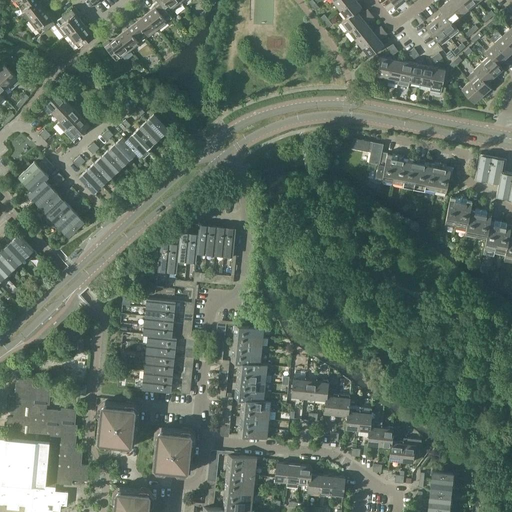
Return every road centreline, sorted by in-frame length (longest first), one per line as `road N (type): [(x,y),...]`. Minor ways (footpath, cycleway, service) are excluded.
road 1 (residential): [(205,440),(211,301),(241,287),(247,217),(220,158)]
road 2 (tertiary): [(503,134),(348,104),(285,109),(210,148)]
road 3 (tertiary): [(0,356),(220,158)]
road 4 (tertiary): [(220,158),(288,123),(346,116),(501,145)]
road 5 (tertiary): [(210,148),(0,342)]
road 6 (residential): [(360,511),(361,474),(327,452),(205,440)]
road 7 (residential): [(511,209),(462,174),(458,153),(394,139)]
